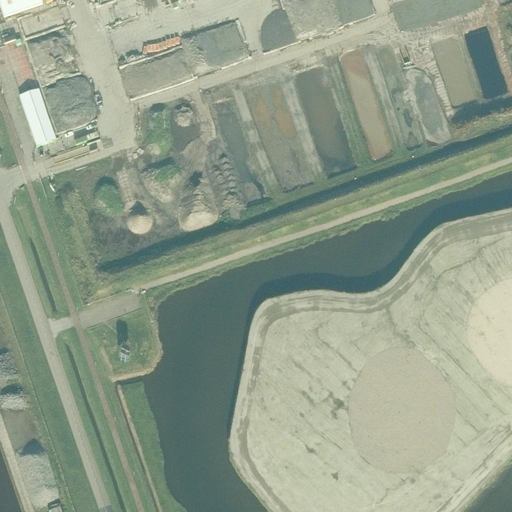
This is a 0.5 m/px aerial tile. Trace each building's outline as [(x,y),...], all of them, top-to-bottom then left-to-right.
[(0,0),(0,7),(4,20),(42,6),(40,0),(0,0)] [(186,30),(188,41),(194,40),(191,28),(186,30)] [(196,47),(198,53),(206,50),(203,44),(196,47)] [(20,64),(22,89),(33,88),(32,84),(37,83),(35,61),(28,62),(28,63),(20,64)] [(56,142),(51,128),(38,92),(20,98),(37,148),(56,142)]
